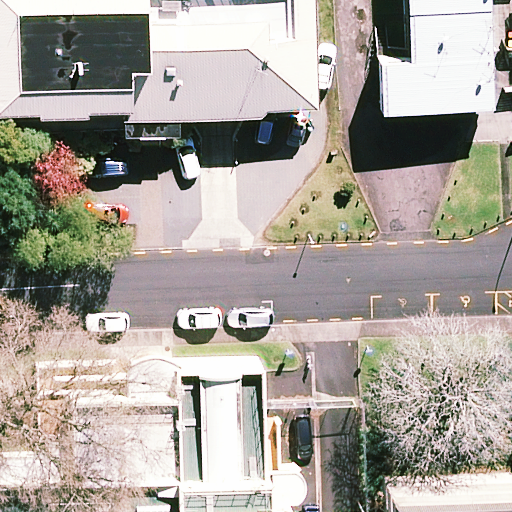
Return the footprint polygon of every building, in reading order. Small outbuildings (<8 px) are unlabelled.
[(112,0),(0,0),(0,65),(115,62),(112,0)] [(309,0),(112,0),(116,97),(313,89),(309,0)] [(494,0),(400,0),(401,26),(376,27),(378,86),(498,82),(494,0)] [(280,511),(257,352),(98,364),(90,511),(74,511),(280,511)] [(511,511),(511,461),(377,467),(379,511),(511,511)]
